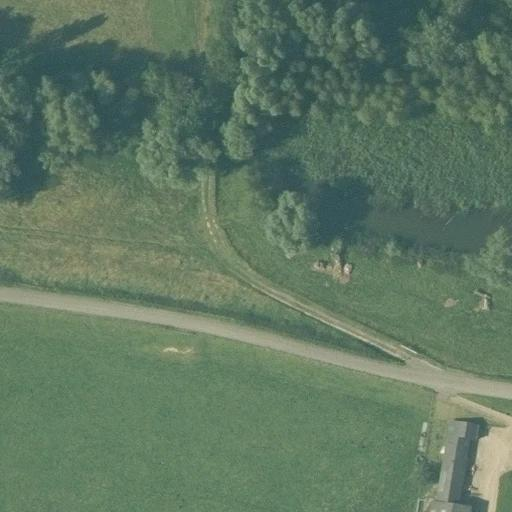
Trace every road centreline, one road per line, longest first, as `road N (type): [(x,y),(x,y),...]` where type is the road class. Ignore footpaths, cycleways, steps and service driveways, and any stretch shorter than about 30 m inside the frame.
road 1 (unclassified): [(511,392),(390,372),(225,327),(0,292)]
road 2 (track): [(450,383),(257,283),(229,256),(204,207),(213,130)]
